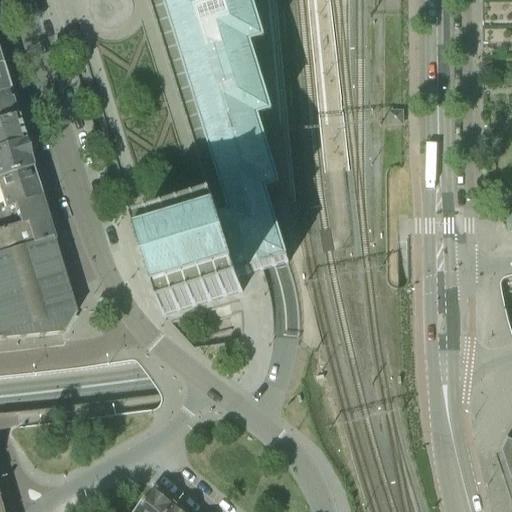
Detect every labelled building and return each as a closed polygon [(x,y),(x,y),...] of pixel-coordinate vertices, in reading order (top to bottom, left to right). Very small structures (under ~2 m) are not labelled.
[(274,117),(253,49),(252,48),(266,44),(253,0),(164,0),(232,218),(220,222),(238,279),(275,268),(289,264),(268,194),(281,190),(260,121),(274,117)] [(0,124),(15,120),(7,94),(0,96),(0,124)] [(405,110),(390,110),(389,125),(404,125),(405,110)] [(0,152),(23,145),(15,120),(0,124),(0,152)] [(0,177),(30,168),(23,145),(0,152),(0,177)] [(0,210),(39,199),(30,168),(0,177),(0,210)] [(0,341),(64,335),(76,316),(39,199),(0,210),(0,341)] [(243,293),(238,279),(220,222),(179,235),(141,246),(163,318),(243,293)] [(511,441),(506,439),(501,449),(501,453),(504,454),(511,479),(511,441)] [(170,511),(174,507),(154,491),(136,511),(170,511)]
